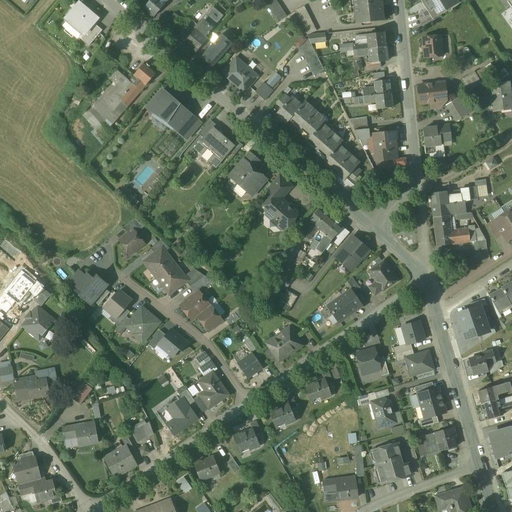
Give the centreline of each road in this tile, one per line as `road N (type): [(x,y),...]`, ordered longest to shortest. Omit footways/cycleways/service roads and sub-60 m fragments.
road 1 (unclassified): [(372,228),(109,0)]
road 2 (unclassified): [(400,0),(414,177),(372,228)]
road 3 (residential): [(249,408),(205,344),(100,256)]
road 4 (unclassified): [(423,283),(249,408)]
road 5 (unclassified): [(249,408),(95,511)]
road 6 (unclassified): [(438,317),(480,464)]
road 7 (unclassified): [(91,511),(36,437),(0,404)]
road 8 (unclassified): [(480,464),(363,511)]
